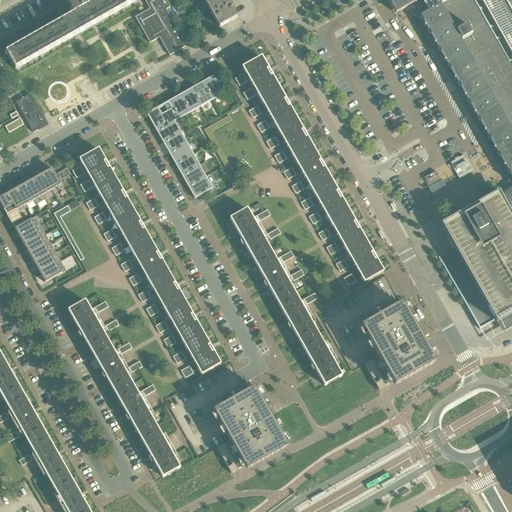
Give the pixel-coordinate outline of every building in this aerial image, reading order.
[(19,49),(7,56),(15,70),(16,70),(27,63),(39,57),(50,50),(62,43),(86,30),(109,17),(127,7),(137,1),(138,1),(138,0),(137,0),(105,0),(101,3),(88,10),(82,1),(81,2),(79,0),(72,0),(64,5),(72,19),(54,29),(42,36),(31,43),(19,49)] [(63,9),(66,11),(67,10),(64,5),(72,0),(71,0),(66,0),(65,2),(62,5),(61,9),(63,9)] [(159,38),(166,49),(169,55),(169,56),(186,46),(166,10),(170,7),(165,0),(144,0),(150,10),(136,18),(150,43),(159,38)] [(238,17),(228,0),(203,0),(219,28),(220,28),(220,27),(237,17),(238,18),(238,17)] [(511,0),(387,0),(395,14),(401,11),(408,7),(413,4),(416,9),(420,16),(421,18),(425,26),(426,27),(430,34),(431,35),(435,42),(435,43),(436,44),(440,52),(441,53),(442,56),(443,56),(445,60),(445,61),(446,62),(446,61),(450,69),(450,70),(451,70),(453,74),(455,78),(455,79),(456,79),(460,87),(461,88),(465,95),(465,96),(465,97),(466,96),(466,97),(470,104),(470,105),(471,105),(471,106),(475,113),(475,114),(476,114),(480,122),(480,123),(481,123),(485,130),(485,131),(485,132),(486,132),(490,139),(490,140),(490,141),(491,140),(494,147),(495,148),(495,149),(496,149),(497,152),(500,157),(499,157),(500,157),(500,158),(505,165),(504,166),(505,166),(505,167),(505,166),(510,174),(509,174),(510,175),(511,178),(511,188),(510,190),(501,195),(499,196),(443,229),(454,248),(445,253),(438,257),(479,329),(481,328),(494,321),(511,310),(511,0)] [(272,78),(272,77),(268,70),(261,58),(242,69),(246,75),(248,74),(258,92),(256,94),(260,100),(263,105),(265,104),(276,123),(274,124),(277,129),(280,136),(282,135),(293,153),(291,155),(294,160),(298,167),(300,166),(311,185),(308,186),(311,190),(315,198),(317,196),(328,215),(326,216),(328,220),(332,228),(335,227),(345,246),(343,247),(345,251),(350,259),(352,257),(362,276),(360,277),(364,284),(383,273),(376,261),(376,260),(372,254),(372,253),(365,242),(359,231),(359,230),(355,223),(348,211),(342,200),(341,199),(338,193),(337,192),(331,181),(324,169),(320,162),(313,150),(307,139),(307,138),(303,132),(303,131),(295,118),(290,108),(289,107),(285,101),(285,100),(279,89),(272,78)] [(235,79),(237,83),(245,78),(243,74),(238,78),(235,79)] [(213,77),(201,84),(211,101),(222,94),(222,93),(217,84),(213,77)] [(245,78),(237,83),(239,86),(244,84),(247,82),(246,80),(245,78)] [(217,84),(222,93),(228,90),(223,81),(217,84)] [(201,84),(190,90),(200,107),(211,101),(201,84)] [(245,97),(253,92),(252,90),(251,89),(243,93),(245,97)] [(190,90),(179,96),(189,113),(200,107),(190,90)] [(255,96),(253,92),(245,97),(247,101),(255,96)] [(42,117),(42,116),(30,95),(16,103),(33,133),(38,130),(38,129),(45,125),(41,117),(42,117)] [(168,103),(178,120),(189,113),(179,96),(168,103)] [(147,115),(157,131),(174,122),(178,120),(168,103),(163,106),(166,113),(161,115),(157,109),(147,115)] [(251,115),(259,111),(257,107),(253,110),(249,112),(251,115)] [(260,113),(259,111),(251,115),(253,119),(261,114),(260,113)] [(229,116),(223,120),(225,125),(232,121),(229,116)] [(20,119),(5,127),(9,133),(23,125),(20,119)] [(223,120),(216,123),(219,128),(225,125),(223,120)] [(259,130),(267,125),(266,123),(265,121),(257,126),(259,130)] [(157,131),(163,142),(180,133),(174,122),(157,131)] [(216,123),(210,127),(213,132),(219,128),(216,123)] [(269,129),(267,125),(259,130),(261,133),(269,129)] [(207,135),(211,133),(213,132),(210,127),(204,130),(207,135)] [(163,142),(169,154),(186,144),(180,133),(163,142)] [(211,143),(215,140),(211,133),(207,135),(211,143)] [(266,142),(268,146),(276,141),(274,138),(266,142)] [(215,150),(219,147),(215,140),(211,143),(215,150)] [(276,141),(268,146),(270,150),(279,145),(278,144),(276,141)] [(169,154),(176,165),(193,155),(186,144),(169,154)] [(71,150),(75,158),(76,159),(76,160),(77,160),(82,157),(82,156),(82,155),(77,146),(76,146),(75,146),(71,148),(71,149),(70,149),(70,150),(71,150)] [(215,150),(219,157),(223,155),(219,147),(215,150)] [(179,292),(178,291),(175,285),(174,284),(168,273),(162,262),(161,261),(158,254),(157,254),(151,242),(144,231),(144,230),(140,224),(140,223),(132,210),(127,200),(126,199),(123,193),(122,192),(116,181),(110,170),(109,169),(105,162),(98,150),(79,161),(80,162),(83,167),(85,166),(96,185),(93,186),(97,192),(100,198),(102,197),(112,214),(110,216),(114,222),(117,228),(119,227),(130,245),(128,246),(131,252),(134,258),(137,257),(147,275),(145,276),(148,282),(152,288),(154,287),(164,305),(162,306),(165,313),(169,319),(171,317),(181,336),(179,337),(182,343),(186,349),(188,348),(200,369),(198,370),(201,376),(220,365),(214,354),(213,353),(210,346),(209,345),(203,334),(196,323),(196,322),(192,316),(192,315),(189,309),(185,304),(179,292)] [(274,157),(276,160),(285,156),(283,154),(283,152),(274,157)] [(176,165),(182,176),(199,166),(193,155),(176,165)] [(223,164),(227,162),(223,155),(219,157),(223,164)] [(463,155),(450,163),(452,165),(451,166),(459,179),(473,172),(465,158),(463,155)] [(285,156),(276,160),(278,164),(279,164),(287,159),(285,156)] [(232,169),(227,162),(223,164),(227,172),(232,169)] [(182,176),(188,187),(205,177),(199,166),(182,176)] [(67,167),(59,173),(62,179),(71,173),(67,167)] [(74,175),(82,171),(80,167),(72,171),(72,172),(74,175)] [(283,173),(285,177),(294,172),(292,168),(284,173),(283,173)] [(52,169),(42,174),(52,191),(51,191),(53,194),(54,194),(63,188),(61,185),(52,169)] [(84,173),(82,171),(74,175),(76,179),(84,174),(84,173)] [(429,189),(432,195),(446,187),(444,184),(443,182),(441,182),(435,171),(424,178),(430,189),(429,189)] [(294,172),(285,177),(288,180),(296,176),(295,174),(294,172)] [(52,191),(42,174),(33,179),(43,196),(43,195),(48,193),(51,191),(52,191)] [(205,177),(188,187),(195,198),(207,191),(209,194),(213,192),(211,189),(212,189),(205,177)] [(46,200),(43,195),(43,196),(33,179),(25,184),(34,201),(36,205),(45,200),(46,200)] [(80,186),(82,189),(91,185),(89,182),(88,181),(80,186)] [(294,191),(302,186),(301,184),(300,183),(291,187),(294,191)] [(26,205),(34,201),(25,184),(16,189),(25,206),(26,205)] [(91,185),(82,189),(84,193),(93,188),(91,185)] [(304,190),(302,186),(294,191),(296,195),(296,194),(304,190)] [(16,189),(7,194),(18,213),(26,208),(27,208),(26,206),(26,205),(25,206),(16,189)] [(18,213),(7,194),(0,197),(0,203),(7,215),(14,229),(24,223),(22,220),(18,213)] [(88,208),(96,203),(94,199),(89,202),(86,204),(88,208)] [(301,203),(303,207),(311,202),(309,199),(301,203)] [(311,202),(303,207),(305,211),(313,206),(312,204),(311,202)] [(97,205),(96,203),(88,208),(90,211),(98,207),(97,205)] [(243,243),(246,249),(250,256),(253,261),(257,267),(264,280),(266,284),(267,284),(270,291),(274,297),(277,303),(280,309),(288,322),(290,326),(290,327),(294,333),(298,339),(301,344),(304,350),(311,363),(314,368),(317,374),(321,381),(324,386),(327,384),(327,385),(339,378),(342,377),(342,376),(334,364),(325,347),(314,327),(311,323),(301,306),(287,280),(278,264),(264,239),(254,222),(247,210),(244,211),(233,218),(230,219),(230,220),(233,225),(240,238),(241,239),(243,243)] [(309,218),(311,221),(319,217),(318,215),(317,213),(309,218)] [(96,222),(104,217),(103,215),(102,214),(94,218),(96,222)] [(20,238),(41,226),(35,217),(24,223),(14,229),(20,238)] [(106,221),(104,217),(96,222),(98,226),(106,221)] [(319,217),(311,221),(313,225),(321,220),(319,217)] [(46,235),(41,226),(20,238),(25,247),(46,235)] [(320,238),(328,233),(326,229),(318,234),(320,238)] [(106,239),(114,234),(112,230),(104,235),(103,235),(106,239)] [(330,235),(328,233),(320,238),(322,242),(331,237),(330,235)] [(115,236),(114,234),(106,239),(108,242),(116,238),(115,236)] [(46,235),(25,247),(30,256),(51,244),(46,235)] [(35,265),(56,253),(51,244),(30,256),(35,265)] [(111,249),(114,253),(122,248),(121,246),(120,244),(111,249)] [(328,252),(336,247),(335,246),(334,244),(326,248),(328,252)] [(339,251),(336,247),(328,252),(330,256),(339,251)] [(122,248),(114,253),(116,257),(116,256),(124,252),(122,248)] [(35,265),(40,274),(61,262),(56,253),(35,265)] [(335,265),(338,269),(346,264),(344,260),(336,265),(335,265)] [(123,269),(131,264),(129,261),(121,265),(123,269)] [(61,262),(40,274),(45,283),(62,274),(66,271),(61,262)] [(132,266),(131,264),(123,269),(125,273),(133,268),(132,266)] [(346,264),(338,269),(340,272),(348,268),(347,266),(346,264)] [(344,279),(346,283),(354,278),(353,276),(352,274),(344,279)] [(129,280),(131,283),(139,279),(138,277),(137,275),(129,280)] [(354,278),(346,283),(348,287),(348,286),(356,282),(354,278)] [(139,279),(131,283),(133,287),(141,282),(139,279)] [(140,300),(148,295),(146,291),(138,296),(140,300)] [(149,297),(148,295),(140,300),(142,303),(150,299),(149,297)] [(78,330),(136,431),(152,460),(152,459),(162,478),(165,476),(177,470),(179,468),(85,301),(71,309),(71,310),(68,311),(79,330),(78,330)] [(146,310),(148,314),(156,309),(155,307),(154,305),(149,308),(146,310)] [(364,365),(372,379),(375,384),(378,390),(391,383),(394,387),(435,364),(432,360),(431,358),(428,351),(426,348),(422,341),(415,329),(413,325),(412,324),(411,321),(410,320),(409,318),(407,315),(405,312),(404,310),(403,308),(401,305),(399,306),(395,309),(392,311),(390,312),(387,313),(375,320),(373,321),(369,323),(360,328),(377,357),(364,365)] [(156,309),(148,314),(150,317),(158,313),(156,309)] [(158,330),(166,326),(164,322),(156,327),(155,327),(158,330)] [(167,328),(166,326),(158,330),(160,334),(168,329),(167,328)] [(163,341),(166,344),(174,340),(173,338),(172,336),(163,341)] [(174,340),(166,344),(168,348),(176,344),(174,340)] [(175,361),(183,356),(181,352),(173,357),(175,361)] [(0,393),(35,456),(59,498),(67,511),(89,511),(82,499),(9,369),(0,353),(0,393)] [(184,358),(183,356),(175,361),(177,364),(185,360),(184,358)] [(183,375),(191,370),(190,368),(189,367),(181,371),(183,375)] [(193,374),(191,370),(183,375),(185,379),(193,374)] [(274,425),(267,412),(265,409),(265,408),(262,404),(258,395),(254,389),(213,412),(229,441),(216,448),(231,474),(244,467),(246,471),(287,448),(285,443),(284,442),(280,435),(278,432),(274,425)]
